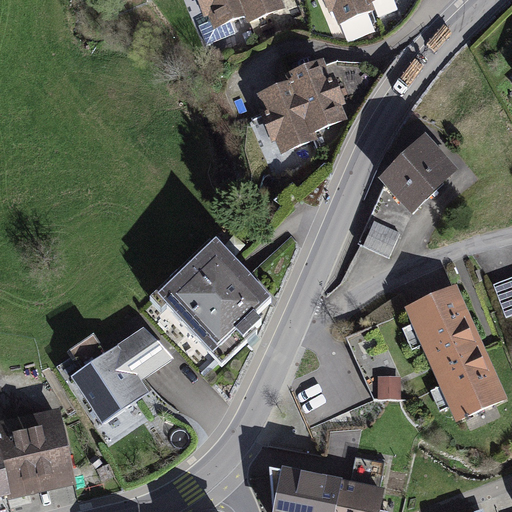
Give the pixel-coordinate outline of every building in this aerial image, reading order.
[(210,15),(215,27),(245,16),(248,23),(288,7),(284,0),(197,0),(204,17),(210,15)] [(334,9),(339,23),(374,9),(371,1),(375,0),(325,0),(329,11),(334,9)] [(277,140),(282,152),(319,138),(316,130),(347,118),(341,105),(346,103),(334,71),(329,73),(322,55),(284,70),(287,77),(257,89),(264,108),(259,110),(271,142),(277,140)] [(426,131),(378,175),(411,212),(459,168),(426,131)] [(401,232),(374,220),(363,247),(389,259),(401,232)] [(217,235),(159,289),(223,356),(257,325),(255,323),(263,315),(256,307),(271,293),(217,235)] [(511,315),(511,277),(494,284),(506,317),(511,315)] [(458,282),(406,305),(414,323),(402,328),(412,350),(423,345),(442,386),(431,390),(440,410),(451,406),(457,420),(509,397),(458,282)] [(56,367),(70,387),(77,382),(103,424),(149,390),(144,380),(173,357),(145,326),(107,351),(94,331),(68,349),(72,355),(56,367)] [(402,377),(379,376),(378,398),(401,399),(402,377)] [(60,407),(0,420),(0,495),(5,494),(6,500),(78,484),(60,407)] [(330,430),(330,454),(360,455),(361,430),(330,430)] [(352,470),(354,458),(329,455),(327,466),(352,470)] [(351,475),(281,461),(271,511),(380,511),(386,486),(381,485),(386,462),(355,456),(351,475)]
